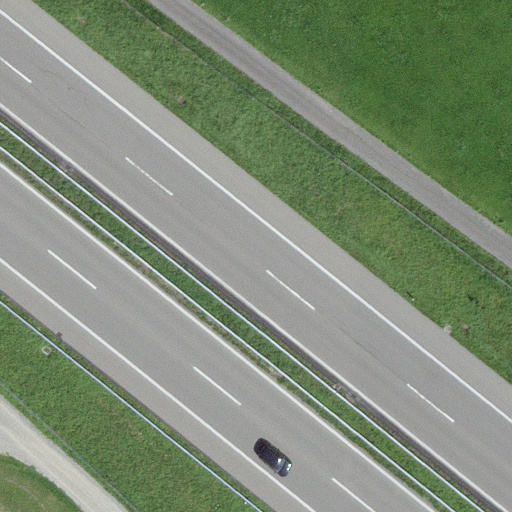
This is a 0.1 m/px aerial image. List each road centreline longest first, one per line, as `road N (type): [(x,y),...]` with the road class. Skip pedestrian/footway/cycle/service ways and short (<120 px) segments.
road 1 (motorway): [(511,466),(0,56)]
road 2 (motorway): [(0,213),(370,511)]
road 3 (track): [(511,255),(165,0)]
